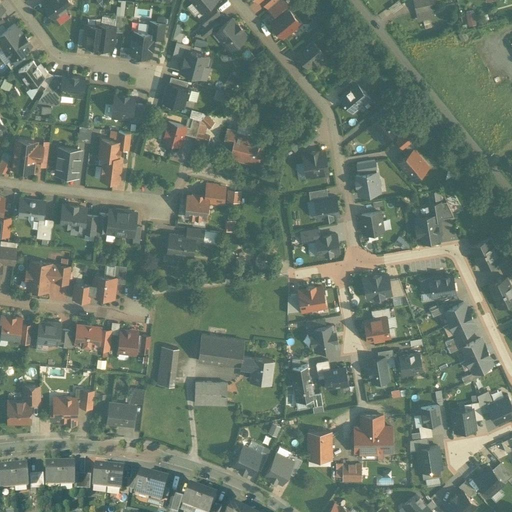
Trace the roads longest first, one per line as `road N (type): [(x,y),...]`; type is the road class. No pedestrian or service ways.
road 1 (residential): [(236,0),(330,117),(358,263)]
road 2 (residential): [(357,0),(511,187)]
road 3 (residential): [(358,263),(449,251),(463,261),(511,360)]
road 4 (residential): [(189,172),(159,209),(151,201),(0,182)]
road 5 (residential): [(17,0),(66,59),(158,71)]
road 6 (residential): [(361,403),(340,266),(358,263)]
road 7 (residential): [(0,298),(138,309)]
road 8 (residential): [(167,458),(233,479),(288,511)]
